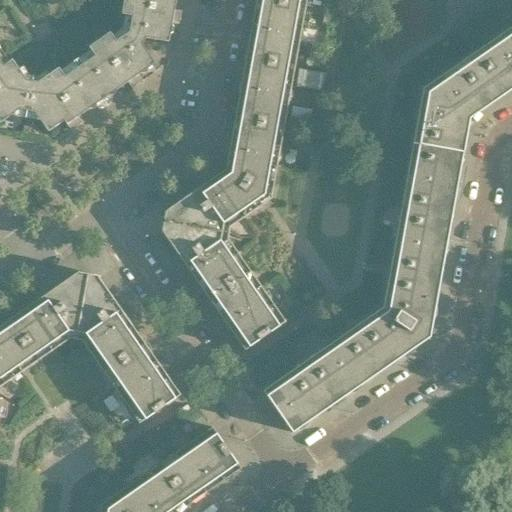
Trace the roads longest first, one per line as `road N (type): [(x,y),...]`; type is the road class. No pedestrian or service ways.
road 1 (residential): [(283,471),(455,354),(500,136),(511,128)]
road 2 (residential): [(283,471),(103,212)]
road 3 (residential): [(103,212),(206,132),(229,0)]
